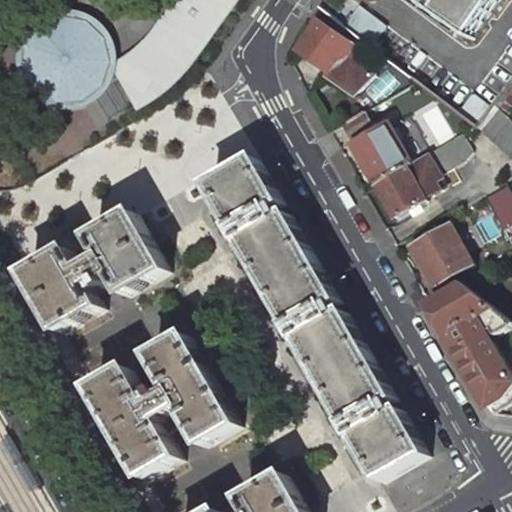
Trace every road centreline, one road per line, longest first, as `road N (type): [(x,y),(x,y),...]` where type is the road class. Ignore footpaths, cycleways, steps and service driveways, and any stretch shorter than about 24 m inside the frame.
road 1 (residential): [(498,484),(248,58),(290,0)]
road 2 (secondary): [(71,511),(0,389)]
